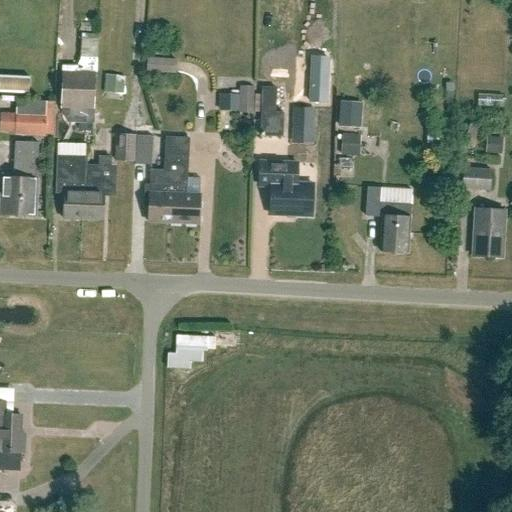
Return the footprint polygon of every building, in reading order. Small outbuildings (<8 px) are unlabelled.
[(126,19),(111,25),(114,34),(130,28),(126,19)] [(77,35),(73,56),(91,59),(94,38),(77,35)] [(110,52),(99,51),(98,68),(109,69),(110,52)] [(174,74),(175,60),(146,58),(145,72),(174,74)] [(310,102),(325,103),(328,59),(312,58),(310,102)] [(93,110),(94,72),(60,71),(59,109),(93,110)] [(125,77),(106,75),(104,93),(123,95),(125,77)] [(0,76),(0,92),(27,94),(28,78),(0,76)] [(252,113),(253,87),(239,87),(238,96),(218,95),(217,111),(238,112),(238,113),(252,113)] [(282,113),(276,113),(277,89),(262,89),(261,113),(260,136),(281,136),(282,113)] [(15,101),(15,115),(44,116),(45,103),(15,101)] [(340,102),(339,126),(360,127),(362,104),(340,102)] [(292,108),(291,132),(312,133),(313,109),(292,108)] [(43,137),(44,116),(15,115),(14,135),(43,137)] [(463,145),(471,148),(478,128),(470,125),(463,145)] [(341,134),(340,156),(359,157),(360,135),(341,134)] [(133,163),(134,136),(115,135),(114,162),(133,163)] [(151,137),(137,136),(136,163),(150,163),(151,137)] [(502,138),(486,137),(486,154),(502,154),(502,138)] [(173,224),(177,139),(166,139),(164,172),(151,171),(150,186),(146,186),(145,207),(149,207),(148,222),(173,224)] [(177,139),(173,224),(198,225),(200,196),(186,195),(189,140),(177,139)] [(38,156),(38,145),(38,144),(16,143),(14,179),(3,178),(1,214),(34,216),(36,180),(33,180),(34,156),(38,156)] [(83,220),(85,158),(58,157),(57,190),(65,190),(63,219),(83,220)] [(85,158),(83,220),(102,221),(103,192),(112,193),(113,168),(85,167),(86,158),(85,158)] [(312,217),(313,185),(296,184),(297,164),(288,164),(260,163),(259,186),(271,187),(270,215),(312,217)] [(489,191),(490,170),(463,168),(462,190),(489,191)] [(408,253),(411,205),(379,203),(380,189),(367,188),(365,217),(382,218),(380,252),(408,253)] [(502,258),(505,211),(475,209),(472,256),(502,258)] [(234,347),(235,334),(214,332),(214,336),(175,334),(174,353),(166,352),(165,368),(189,369),(190,361),(202,362),(202,351),(214,351),(214,346),(234,347)] [(23,453),(24,435),(20,435),(21,417),(4,416),(4,404),(0,403),(0,470),(19,472),(20,452),(23,453)]
